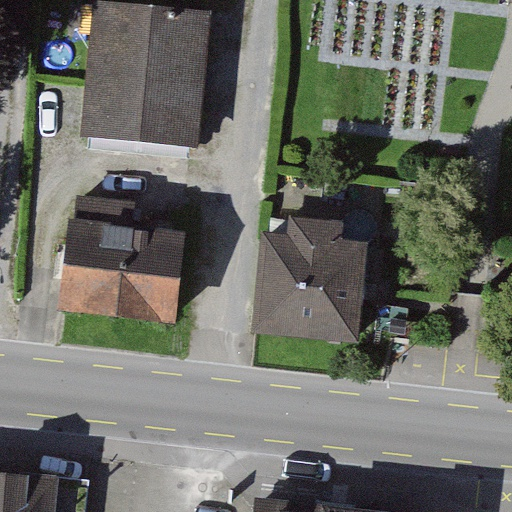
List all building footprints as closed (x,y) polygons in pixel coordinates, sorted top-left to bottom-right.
[(226,17),(90,2),(74,141),(210,157),(226,17)] [(195,237),(67,221),(55,316),(182,332),(195,237)] [(355,350),(363,236),(258,228),(249,342),(355,350)] [(76,511),(80,467),(0,461),(0,511),(76,511)] [(377,511),(259,497),(257,511),(377,511)]
